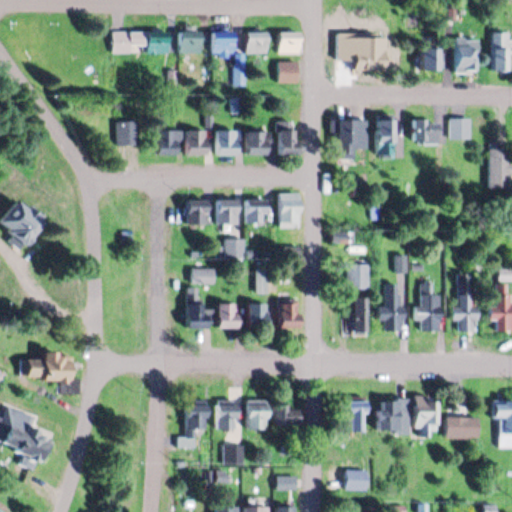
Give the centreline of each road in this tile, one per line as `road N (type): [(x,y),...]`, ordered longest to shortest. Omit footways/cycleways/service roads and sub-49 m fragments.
road 1 (residential): [(314,511),(318,0)]
road 2 (residential): [(59,511),(100,362),(92,172),(0,40)]
road 3 (residential): [(511,360),(315,354),(100,362)]
road 4 (residential): [(155,511),(169,169)]
road 5 (residential): [(319,168),(92,172)]
road 6 (residential): [(320,90),(511,95)]
